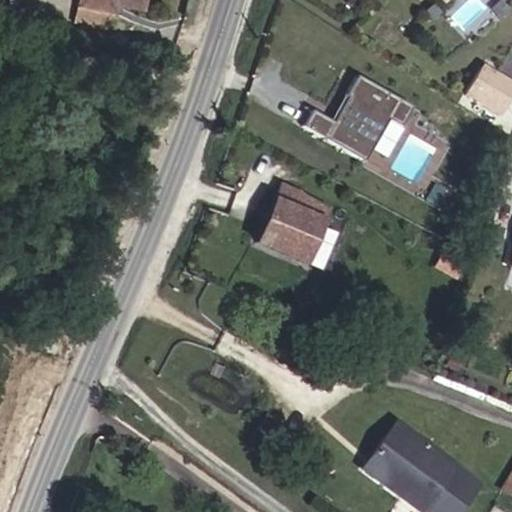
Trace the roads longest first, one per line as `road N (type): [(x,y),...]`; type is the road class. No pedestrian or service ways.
road 1 (tertiary): [(31,511),(207,103),(236,0)]
road 2 (unknown): [(90,385),(274,511)]
